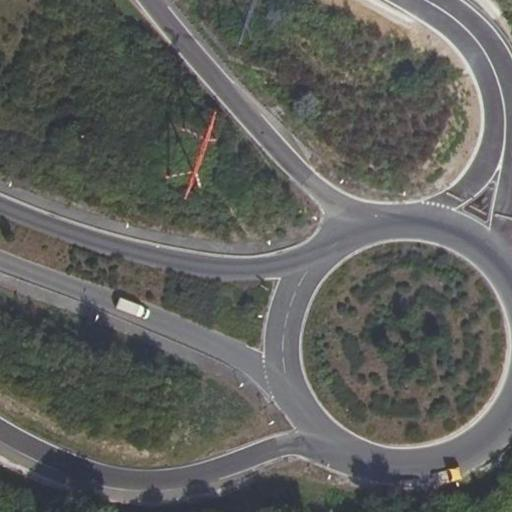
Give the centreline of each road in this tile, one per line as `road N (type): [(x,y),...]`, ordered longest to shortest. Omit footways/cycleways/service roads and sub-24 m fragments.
road 1 (primary): [(0,429),(80,470),(123,479),(192,476),(302,441),(334,442)]
road 2 (tertiary): [(315,263),(246,266),(146,252),(0,203)]
road 3 (tertiary): [(0,260),(188,333),(292,387)]
road 4 (primary): [(355,233),(152,0)]
road 5 (tertiary): [(334,442),(397,466),(442,461),(482,441),(511,408)]
road 6 (tertiary): [(506,116),(488,55),(425,0)]
road 7 (tertiary): [(506,116),(478,174),(426,223)]
road 8 (tertiary): [(315,263),(286,322),(292,387)]
